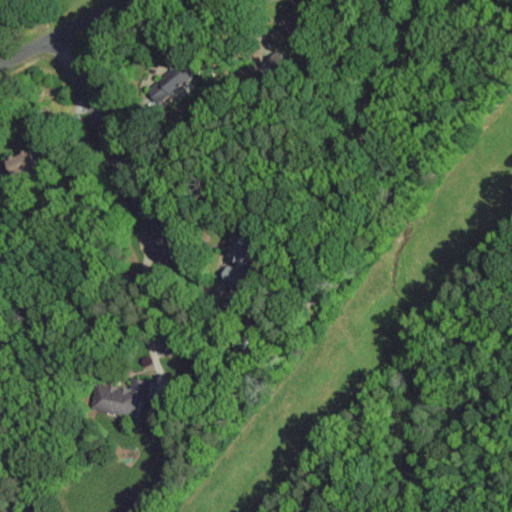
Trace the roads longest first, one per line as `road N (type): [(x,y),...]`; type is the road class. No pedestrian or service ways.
road 1 (residential): [(54,36),(161,240)]
road 2 (residential): [(0,64),(120,0)]
